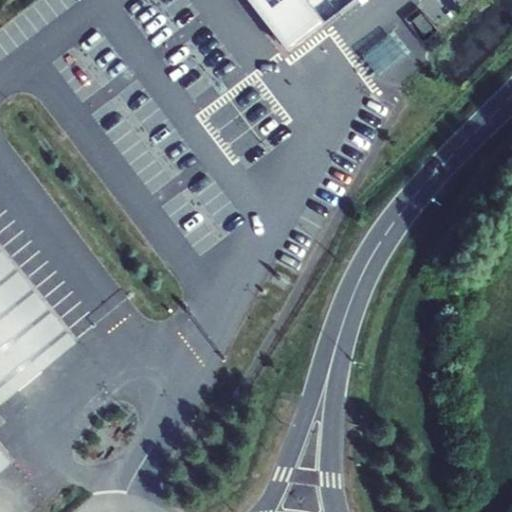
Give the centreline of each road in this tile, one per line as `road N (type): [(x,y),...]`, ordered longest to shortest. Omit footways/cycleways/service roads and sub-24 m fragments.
road 1 (tertiary): [(511,95),(412,196),(362,273),(338,336)]
road 2 (tertiary): [(338,336),(264,511)]
road 3 (tertiary): [(334,511),(338,336)]
